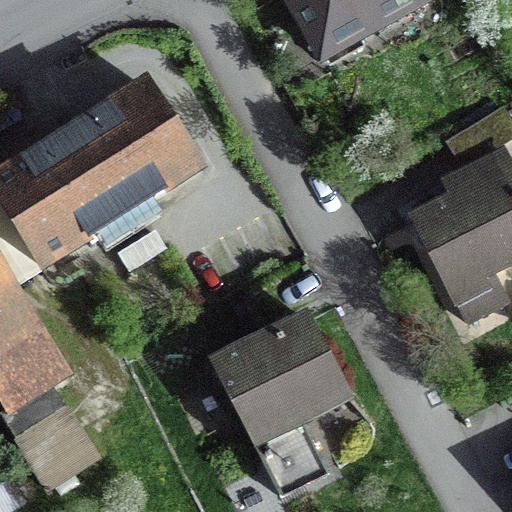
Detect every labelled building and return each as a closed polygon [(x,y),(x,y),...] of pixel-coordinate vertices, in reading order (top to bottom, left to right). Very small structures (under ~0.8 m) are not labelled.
[(285,0),(319,61),(422,3),(420,0),(285,0)] [(195,174),(144,93),(0,183),(0,214),(37,274),(195,174)] [(511,141),(511,134),(498,113),(450,143),(467,170),(511,141)] [(487,274),(511,261),(511,185),(499,161),(464,180),(465,182),(444,193),(451,205),(410,227),(463,326),(503,305),(487,274)] [(162,254),(154,240),(117,263),(125,277),(162,254)] [(0,426),(44,495),(94,463),(46,387),(59,379),(0,286),(0,399),(7,412),(0,416),(0,426)] [(344,401),(305,325),(211,374),(277,502),(324,478),(297,425),(344,401)]
